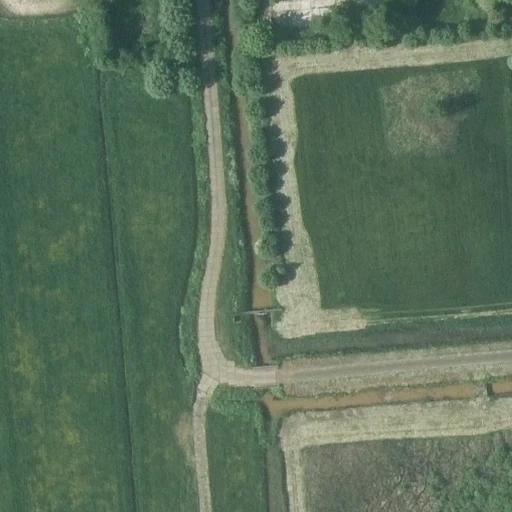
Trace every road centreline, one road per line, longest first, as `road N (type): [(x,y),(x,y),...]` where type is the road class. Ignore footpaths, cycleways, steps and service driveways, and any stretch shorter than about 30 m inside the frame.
road 1 (track): [(252,379),(216,375),(208,333),(221,218),(202,0)]
road 2 (unclassified): [(511,356),(252,379)]
road 3 (track): [(205,511),(198,432),(216,375)]
